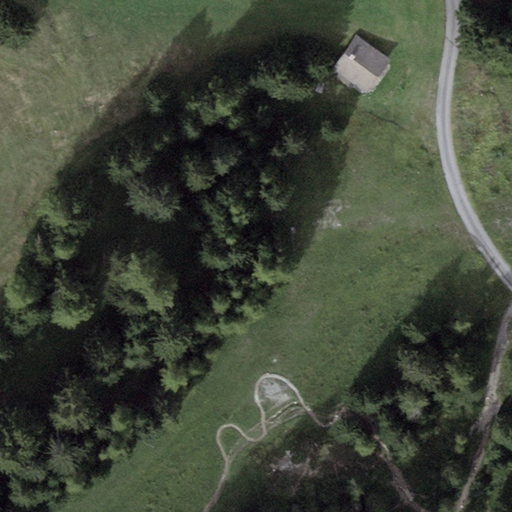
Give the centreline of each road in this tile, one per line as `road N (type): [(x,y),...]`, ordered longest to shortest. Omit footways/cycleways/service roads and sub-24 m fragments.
road 1 (track): [(511,279),(454,187),(442,131),(446,0)]
road 2 (track): [(511,312),(478,462),(457,511)]
